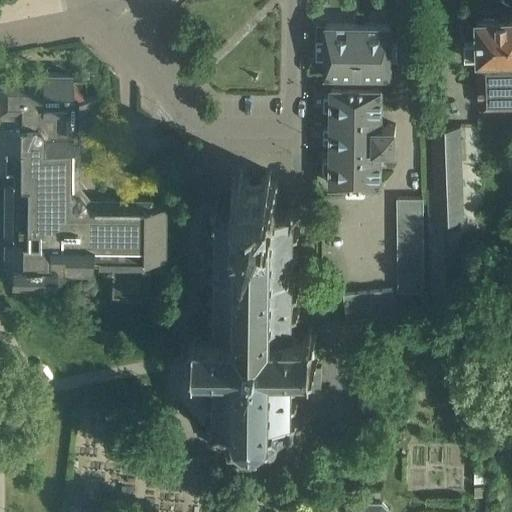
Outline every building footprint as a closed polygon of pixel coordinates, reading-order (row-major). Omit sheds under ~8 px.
[(511,17),(476,18),(477,42),(464,42),(465,58),(478,58),(478,60),(503,59),(503,67),(478,68),(479,106),(511,104),(511,17)] [(395,146),(395,124),(381,124),(382,86),(368,86),(368,74),(391,74),(391,24),(326,23),(325,39),(316,39),(316,58),(325,58),(325,74),(348,74),(348,86),(331,86),(331,96),(324,96),(324,109),(331,109),(331,128),(323,128),(323,142),(331,142),(330,160),(323,160),(323,173),(330,173),(330,183),(346,183),(346,193),(364,193),(364,184),(380,184),(381,146),(395,146)] [(0,167),(4,168),(3,261),(10,261),(10,283),(55,283),(55,269),(91,269),(91,262),(110,262),(110,295),(118,295),(117,299),(141,299),(141,295),(148,295),(148,261),(145,261),(145,256),(163,256),(163,203),(149,197),(90,196),(77,183),(77,178),(78,147),(85,147),(85,125),(92,126),(93,95),(85,95),(86,81),(71,80),(71,73),(41,73),(41,80),(0,79),(0,167)] [(432,126),(434,188),(435,218),(445,218),(462,217),(460,125),(432,126)] [(294,209),(294,202),(290,202),(290,208),(278,208),(279,178),(273,178),(273,176),(271,176),(271,170),(265,170),(265,176),(262,176),(259,179),(250,179),(247,176),(247,175),(244,175),(244,170),(239,170),(239,175),(236,175),(236,177),(231,177),(231,208),(222,208),(222,207),(219,201),(215,201),(215,207),(208,207),(207,330),(198,330),(199,325),(194,325),(194,330),(189,330),(188,365),(193,365),(193,370),(198,370),(198,365),(207,365),(206,422),(209,422),(209,425),(212,428),(213,434),(225,451),(227,453),(250,461),(253,461),(275,454),(277,452),(291,434),(293,429),(295,426),(295,422),(298,422),(298,389),(321,390),(321,366),(317,366),(317,331),(313,331),(313,326),(299,326),(301,209),(294,209)] [(434,188),(426,189),(430,302),(447,302),(445,218),(435,218),(434,188)] [(424,291),(423,197),(396,197),(398,291),(424,291)] [(395,314),(393,288),(344,293),(346,319),(395,314)] [(474,485),(474,495),(484,495),(484,485),(474,485)] [(360,500),(347,500),(347,511),(359,511),(360,501),(360,500)] [(360,501),(359,511),(389,511),(389,507),(382,500),(360,500),(360,501)]
